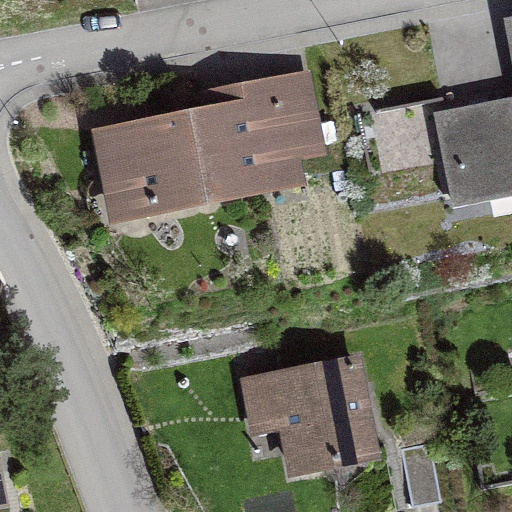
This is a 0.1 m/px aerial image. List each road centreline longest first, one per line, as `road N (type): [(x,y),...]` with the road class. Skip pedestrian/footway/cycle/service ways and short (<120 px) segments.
road 1 (residential): [(0,76),(397,0)]
road 2 (residential): [(0,270),(105,511)]
